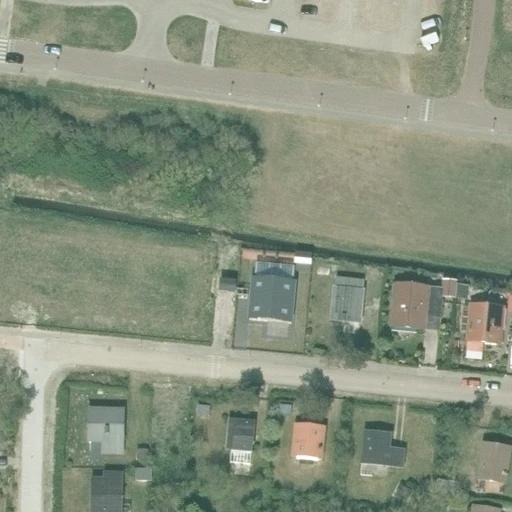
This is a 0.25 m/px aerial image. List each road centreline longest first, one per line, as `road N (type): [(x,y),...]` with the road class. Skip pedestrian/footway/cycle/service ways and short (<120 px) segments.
road 1 (unclassified): [(511,125),(0,52)]
road 2 (residential): [(511,397),(35,347)]
road 3 (residential): [(28,511),(35,347)]
